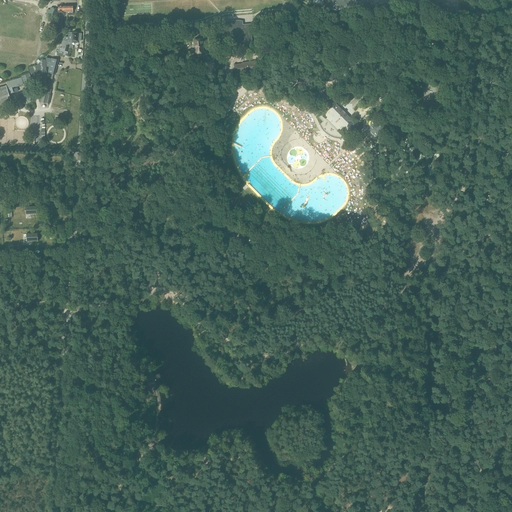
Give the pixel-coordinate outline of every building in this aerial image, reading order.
[(323,7),(337,11),(353,5),(351,0),(326,0),(324,7),(323,7)] [(73,15),(73,5),(58,6),(58,13),(68,12),(68,16),(73,15)] [(58,18),(58,25),(50,25),(50,29),(51,29),(53,29),(53,30),(63,30),(63,25),(63,18),(58,18)] [(225,26),(223,27),(220,27),(222,41),(232,40),(232,44),(234,44),(235,50),(248,48),(247,44),(252,44),(251,35),(250,35),(250,31),(251,31),(250,24),(243,25),(243,22),(238,21),(233,21),(229,22),(225,23),(225,26)] [(60,48),(59,51),(64,53),(63,55),(67,56),(69,49),(69,48),(73,49),(73,46),(72,45),(70,44),(70,43),(72,44),(72,43),(75,43),(77,43),(77,41),(78,41),(78,40),(81,41),(82,34),(79,33),(76,33),(76,32),(73,32),(73,33),(72,33),(69,32),(68,38),(65,37),(63,39),(63,41),(62,41),(61,44),(62,45),(61,48),(60,48)] [(202,39),(193,40),(194,44),(193,45),(193,46),(193,47),(194,48),(195,54),(197,55),(202,54),(204,52),(202,39)] [(51,59),(46,58),(47,67),(49,68),(48,73),(55,75),(58,60),(51,59)] [(37,66),(29,68),(31,75),(43,73),(41,89),(44,89),(45,89),(47,74),(46,68),(46,67),(46,60),(42,60),(37,66)] [(234,64),(235,75),(258,71),(257,61),(242,63),(242,64),(238,65),(238,64),(235,65),(235,64),(234,64)] [(325,74),(325,76),(325,77),(325,78),(325,79),(326,79),(326,80),(327,80),(327,81),(328,81),(329,81),(330,81),(331,81),(332,81),(334,79),(335,78),(335,76),(334,74),(334,73),(333,72),(331,71),(330,71),(328,72),(326,73),(325,74)] [(22,77),(6,82),(10,94),(14,93),(18,91),(17,88),(17,87),(24,85),(26,91),(30,90),(31,93),(35,92),(29,74),(21,76),(22,77)] [(47,89),(44,103),(49,104),(51,95),(50,95),(51,90),(50,89),(53,75),(49,74),(46,89),(47,89)] [(12,106),(6,86),(0,87),(0,107),(2,107),(3,109),(12,106)] [(27,93),(25,95),(23,94),(17,99),(19,101),(23,105),(31,97),(27,93)] [(332,106),(332,107),(335,109),(338,112),(337,112),(340,114),(342,111),(340,109),(337,107),(337,106),(335,104),(333,107),(332,106)] [(342,136),(337,131),(325,119),(320,114),(318,115),(318,116),(318,117),(318,118),(318,119),(318,120),(318,121),(319,121),(319,122),(319,123),(319,124),(320,124),(320,125),(320,126),(321,126),(321,127),(321,128),(322,128),(322,129),(323,129),(323,130),(324,131),(325,132),(326,132),(326,133),(327,134),(328,134),(328,135),(329,135),(330,135),(330,136),(331,136),(332,136),(332,137),(333,137),(334,137),(335,137),(335,138),(336,138),(337,138),(338,138),(339,138),(340,138),(341,138),(341,139),(342,136)] [(347,122),(350,124),(349,124),(352,121),(350,119),(347,116),(345,114),(342,117),(344,119),(345,118),(348,121),(347,122)] [(381,121),(380,121),(379,121),(379,122),(378,122),(377,122),(377,123),(376,123),(373,120),(371,121),(370,123),(370,124),(370,126),(370,128),(370,130),(371,131),(372,133),(373,134),(374,135),(376,136),(377,136),(377,137),(378,137),(379,137),(381,137),(383,137),(381,132),(382,132),(382,131),(383,131),(383,130),(384,130),(384,129),(385,128),(385,127),(385,126),(385,125),(384,125),(384,124),(384,123),(383,123),(382,122),(381,122),(381,121)] [(242,209),(246,213),(252,207),(248,203),(242,209)] [(35,206),(25,207),(26,215),(37,214),(37,208),(35,208),(35,206)] [(36,235),(36,234),(26,234),(27,242),(38,242),(38,235),(36,235)]
